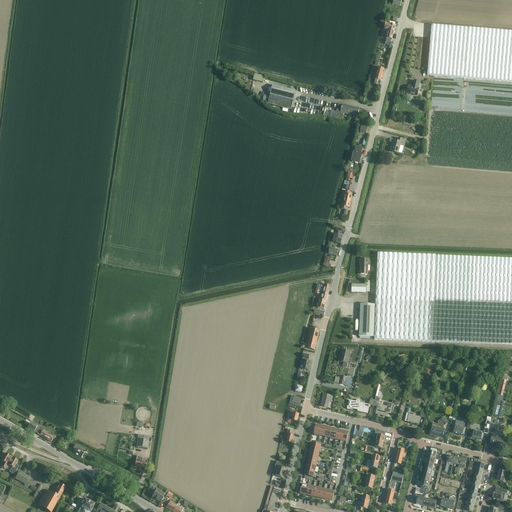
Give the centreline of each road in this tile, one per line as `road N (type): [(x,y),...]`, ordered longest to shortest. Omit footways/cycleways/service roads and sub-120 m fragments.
road 1 (unclassified): [(304,409),(407,0)]
road 2 (tertiary): [(158,511),(0,420)]
road 3 (track): [(432,105),(426,157),(511,164)]
